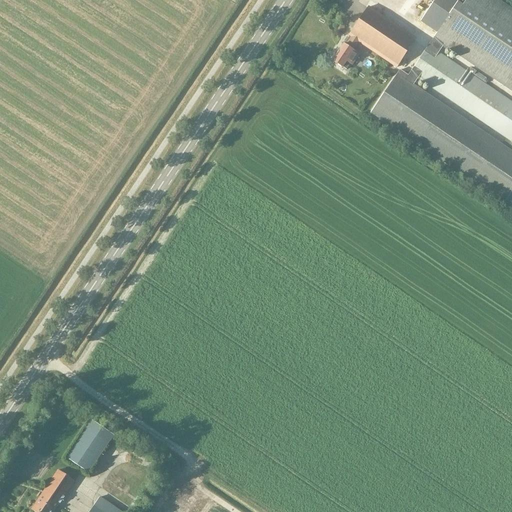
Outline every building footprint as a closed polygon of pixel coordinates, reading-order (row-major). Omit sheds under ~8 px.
[(405,69),(374,116),(504,204),(511,191),(511,148),(414,84),(418,79),(511,140),(511,102),(438,53),(443,46),(511,92),(511,9),(498,0),(466,0),(463,6),(454,0),(435,0),(421,21),(437,31),(410,73),(405,69)] [(343,45),(332,62),(342,68),(342,67),(345,69),(356,53),(353,51),(358,42),(396,68),(415,39),(368,7),(349,36),(351,38),(345,46),(343,45)] [(91,421),(66,459),(88,474),(113,436),(91,421)] [(57,471),(31,510),(33,511),(53,511),(74,482),(57,471)] [(115,511),(98,500),(89,511),(115,511)]
